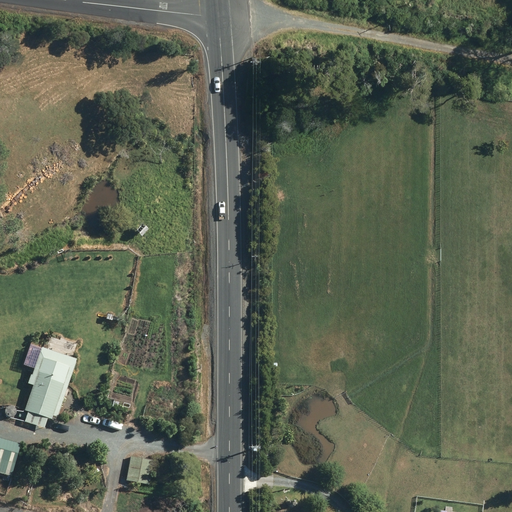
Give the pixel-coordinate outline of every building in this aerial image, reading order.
[(474,0),(446,0),(446,5),(474,8),(474,0)] [(490,13),(478,13),(478,23),(490,23),(490,13)] [(96,334),(96,335),(96,337),(96,338),(97,340),(98,341),(99,342),(100,343),(101,344),(103,344),(104,345),(106,345),(107,344),(109,344),(110,343),(111,342),(112,341),(113,340),(113,338),(114,337),(114,335),(113,334),(113,332),(112,331),(111,330),(110,329),(108,328),(107,327),(105,327),(104,327),(102,327),(101,328),(100,329),(98,330),(97,331),(97,332),(96,334)] [(25,420),(45,427),(48,419),(52,420),(53,416),(57,417),(78,358),(41,346),(28,383),(34,385),(25,410),(29,411),(25,420)] [(3,410),(3,412),(4,413),(4,414),(5,415),(6,416),(7,417),(8,418),(9,418),(10,418),(12,418),(13,418),(14,418),(16,417),(16,416),(17,415),(18,414),(18,413),(19,411),(19,410),(18,409),(18,407),(17,406),(16,405),(15,404),(14,404),(13,403),(11,403),(10,403),(9,403),(8,404),(6,405),(5,405),(5,407),(4,408),(3,409),(3,410)] [(0,473),(11,476),(21,444),(0,438),(0,473)] [(127,480),(150,484),(154,460),(131,456),(127,480)]
